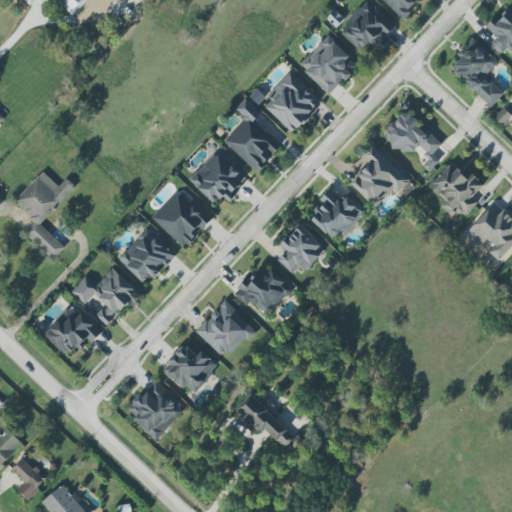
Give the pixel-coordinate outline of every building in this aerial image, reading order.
[(23,0),(29,5),(34,0),(55,0),(72,16),(87,0),(23,0)] [(394,26),(367,0),(338,31),(360,52),(376,35),(381,39),(394,26)] [(382,0),(402,18),(418,0),(382,0)] [(511,11),(508,8),(499,19),(494,16),(485,27),(496,36),(490,43),(503,53),(506,49),(511,53),(511,11)] [(298,65),(329,95),(358,66),(327,36),(298,65)] [(503,94),(484,76),(497,63),(472,38),(456,54),(462,60),(452,70),(489,107),(503,94)] [(293,133),(322,99),(290,72),(261,105),(293,133)] [(260,113),(245,99),(234,110),(244,119),(223,142),(257,172),(278,149),(251,123),(260,113)] [(440,146),(406,110),(381,134),(403,158),(416,145),(429,159),(422,165),(428,171),(439,161),(432,153),(440,146)] [(398,193),(410,179),(371,145),(361,157),(367,162),(349,183),(375,206),(392,188),(398,193)] [(189,180),(214,204),(222,196),(226,200),(248,178),(218,150),(189,180)] [(440,206),(451,217),(458,210),(464,216),(477,203),(471,197),(483,185),(471,173),(467,178),(451,163),(428,187),(444,202),(440,206)] [(64,248),(39,224),(75,187),(66,178),(58,187),(42,171),(13,202),(34,222),(23,233),(52,260),(64,248)] [(152,218),(183,249),(212,219),(181,189),(152,218)] [(311,220),(337,243),(365,210),(347,194),(341,201),(329,190),(311,210),(316,214),(311,220)] [(511,246),(511,219),(494,202),(468,230),(482,243),(486,239),(494,246),(488,252),(498,261),(511,246)] [(292,274),(298,267),(304,272),(325,249),(299,225),(280,246),(285,251),(277,260),(292,274)] [(142,283),(150,275),(154,279),(176,256),(147,228),(117,259),(142,283)] [(293,289),(273,267),(263,277),(257,270),(233,293),(245,306),(252,301),(265,315),(293,289)] [(84,304),(94,294),(105,304),(95,315),(108,327),(139,294),(112,268),(95,285),(86,276),(71,292),(84,304)] [(253,329),(224,301),(195,331),(224,360),(253,329)] [(102,331),(69,304),(43,336),(67,355),(74,347),(78,350),(86,339),(92,344),(102,331)] [(161,369),(182,389),(185,386),(193,393),(217,366),(201,351),(196,356),(184,345),(161,369)] [(124,410),(156,439),(184,409),(155,381),(141,397),(138,395),(124,410)] [(294,437),(250,395),(236,408),(280,451),(294,437)] [(0,466),(22,444),(4,427),(0,431),(0,466)] [(11,470),(24,481),(16,491),(28,501),(46,478),(31,466),(32,464),(22,456),(11,470)] [(41,500),(48,511),(84,511),(66,483),(41,500)]
